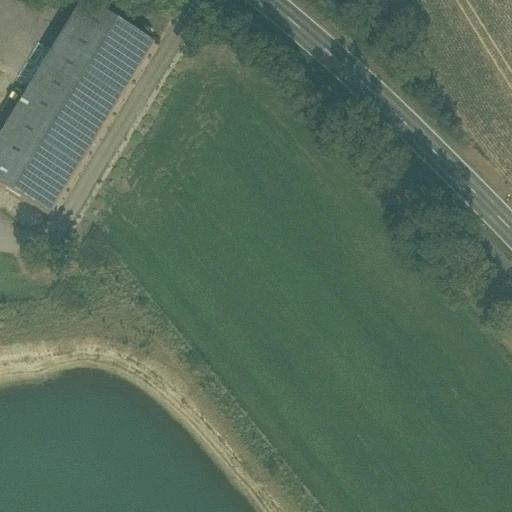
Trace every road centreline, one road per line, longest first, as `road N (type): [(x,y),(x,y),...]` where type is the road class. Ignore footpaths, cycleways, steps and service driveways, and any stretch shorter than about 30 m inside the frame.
road 1 (tertiary): [(511,234),(330,53),(261,0)]
road 2 (track): [(203,0),(56,238)]
